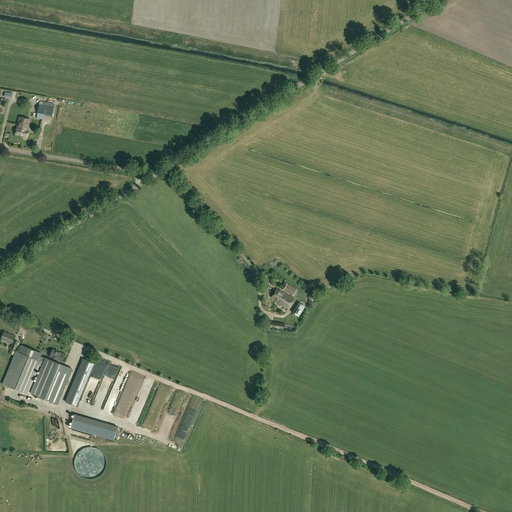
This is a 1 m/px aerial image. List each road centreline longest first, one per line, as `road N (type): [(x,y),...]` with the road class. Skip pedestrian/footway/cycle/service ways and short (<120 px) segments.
road 1 (track): [(480,511),(0,311)]
road 2 (unclassified): [(165,165),(435,0)]
road 3 (unclassified): [(0,270),(138,182)]
road 4 (unclassified): [(262,274),(165,165)]
road 5 (unclassified): [(138,182),(115,167),(0,148)]
